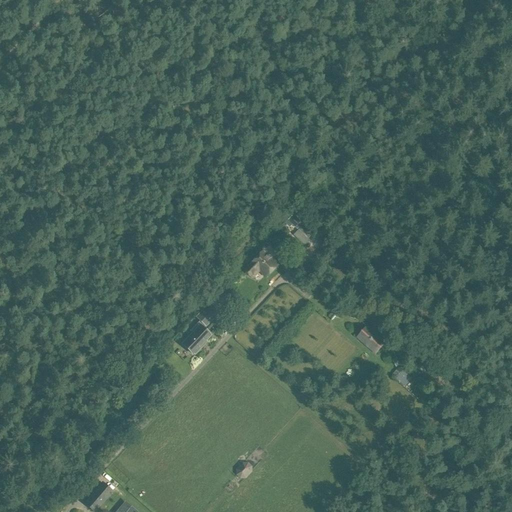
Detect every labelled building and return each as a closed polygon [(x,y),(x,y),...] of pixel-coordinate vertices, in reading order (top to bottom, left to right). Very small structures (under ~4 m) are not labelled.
[(310,233),(304,227),(301,232),(299,230),(294,235),(305,246),(310,241),(307,237),(310,233)] [(275,254),(268,248),(265,252),(264,251),(253,263),(252,262),(245,270),(252,277),(253,277),(252,276),(259,269),(266,276),(277,264),(271,258),(275,254)] [(192,334),(182,344),(192,354),(194,353),(195,354),(200,348),(199,347),(210,335),(203,328),(205,326),(217,314),(208,306),(197,318),(200,321),(190,331),(192,334)] [(375,353),(385,342),(368,328),(359,338),(375,353)] [(245,478),(251,472),(251,468),(248,464),(243,464),(237,471),(237,475),(241,478),(245,478)] [(95,511),(112,492),(102,483),(85,503),(95,511)]
